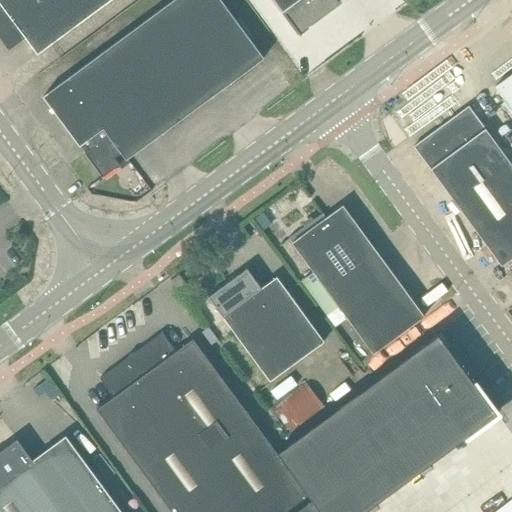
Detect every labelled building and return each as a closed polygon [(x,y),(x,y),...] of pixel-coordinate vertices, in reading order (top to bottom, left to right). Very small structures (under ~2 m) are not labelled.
[(0,0),(0,26),(35,0),(0,0)] [(35,0),(0,26),(0,38),(9,50),(25,38),(37,55),(111,0),(35,0)] [(221,0),(176,0),(80,70),(105,105),(139,150),(264,58),(221,0)] [(273,0),(300,36),(302,35),(299,32),(338,3),(335,0),(273,0)] [(80,70),(44,97),(69,131),(105,105),(80,70)] [(511,74),(496,86),(511,107),(511,74)] [(105,105),(69,131),(80,146),(85,142),(90,148),(84,152),(102,176),(139,150),(105,105)] [(414,147),(502,266),(511,258),(511,166),(469,106),(414,147)] [(288,238),(373,354),(424,317),(343,206),(326,218),(323,213),(288,238)] [(208,297),(220,314),(270,382),(324,342),(276,276),(260,288),(247,269),(208,297)] [(171,281),(177,290),(185,284),(179,275),(171,281)] [(114,397),(96,410),(108,426),(171,511),(320,511),(311,500),(278,454),(205,355),(193,339),(176,352),(162,333),(100,378),(114,397)] [(440,335),(278,454),(311,500),(320,511),(365,511),(498,414),(440,335)] [(306,382),(273,407),(292,433),(325,408),(306,382)] [(40,386),(33,391),(38,398),(45,393),(40,386)] [(0,451),(0,511),(121,511),(77,452),(66,436),(32,460),(17,439),(0,451)]
